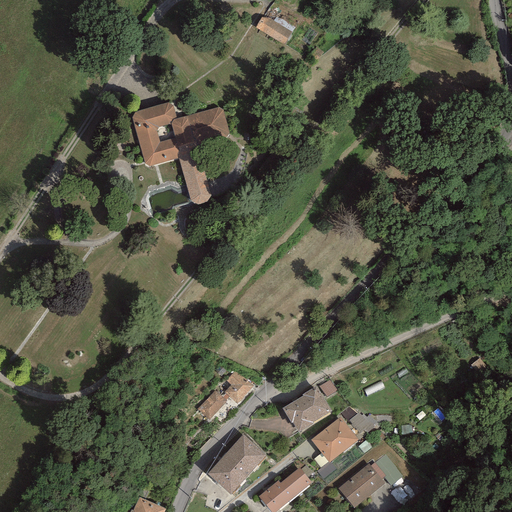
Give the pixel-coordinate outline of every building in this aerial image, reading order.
[(298,24),(269,7),(256,30),(285,46),(298,24)] [(174,107),(168,104),(134,113),(132,118),(144,165),(148,167),(178,159),(190,202),(197,206),(207,203),(211,197),(196,147),(227,138),(229,134),(223,111),(218,108),(177,119),(174,107)] [(231,369),(193,412),(208,425),(227,403),(238,408),(255,389),(231,369)] [(327,395),(335,390),(329,380),(321,384),(327,395)] [(318,388),(283,410),(298,434),(333,412),(318,388)] [(340,419),(311,441),(329,463),(357,442),(340,419)] [(367,420),(356,425),(360,432),(370,427),(367,420)] [(267,457),(242,436),(210,475),(234,496),(267,457)] [(366,467),(338,492),(353,509),(382,485),(366,467)] [(275,483),(258,498),(270,511),(274,511),(308,484),(297,470),(278,486),(275,483)] [(164,511),(165,511),(140,499),(132,511),(164,511)]
